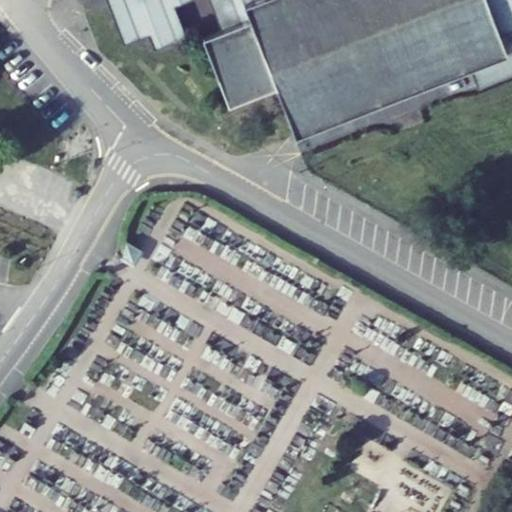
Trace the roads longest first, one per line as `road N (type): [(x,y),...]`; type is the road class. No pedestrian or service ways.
road 1 (residential): [(140,135),(511,345)]
road 2 (residential): [(0,364),(140,135)]
road 3 (residential): [(140,135),(29,22),(27,0)]
